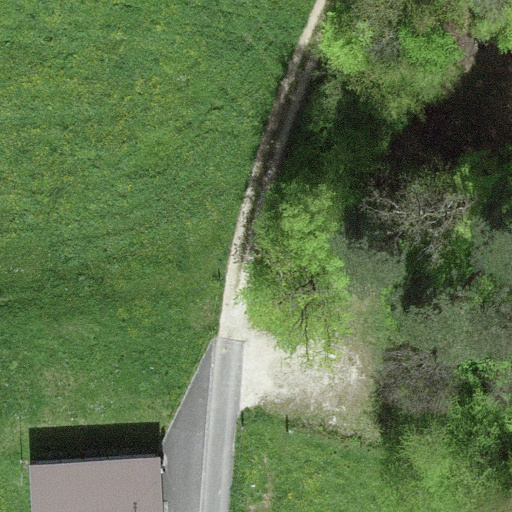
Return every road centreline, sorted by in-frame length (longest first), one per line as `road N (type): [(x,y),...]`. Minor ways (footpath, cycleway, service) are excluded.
road 1 (track): [(229,338),(273,149),(334,0)]
road 2 (unclassified): [(215,511),(229,338)]
